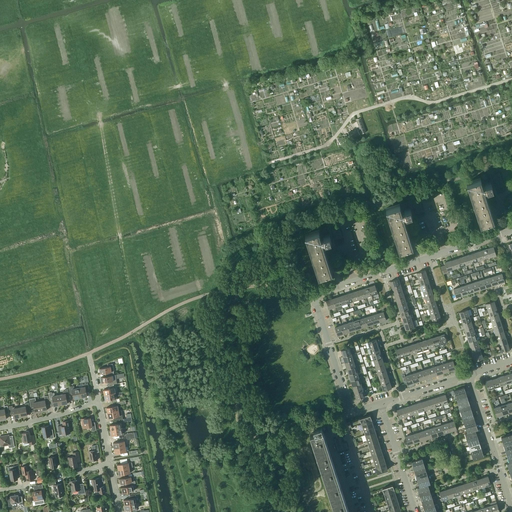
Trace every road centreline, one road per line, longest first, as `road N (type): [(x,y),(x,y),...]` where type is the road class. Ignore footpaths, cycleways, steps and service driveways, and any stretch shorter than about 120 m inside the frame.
road 1 (residential): [(511,230),(316,296)]
road 2 (residential): [(380,403),(348,405),(316,296)]
road 3 (residential): [(511,509),(468,374)]
